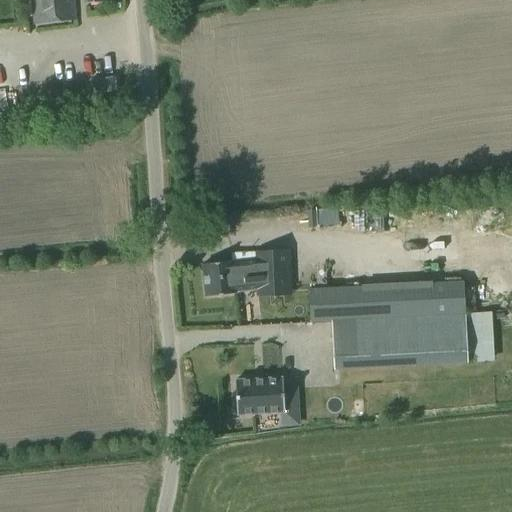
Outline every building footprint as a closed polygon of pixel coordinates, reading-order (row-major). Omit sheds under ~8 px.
[(72,0),(30,0),(33,24),(74,20),(72,0)] [(290,295),(289,251),(230,254),(231,262),(202,265),(205,297),(256,291),(256,297),(290,295)] [(465,315),(463,282),(309,291),(311,323),(331,322),(331,323),(465,315)] [(467,363),(465,315),(331,323),(333,371),(467,363)] [(456,373),(343,376),(344,396),(457,393),(456,373)] [(282,379),(234,381),(236,415),(284,413),(282,379)]
